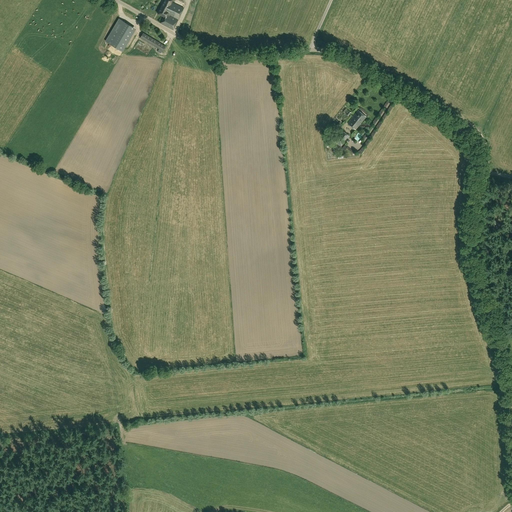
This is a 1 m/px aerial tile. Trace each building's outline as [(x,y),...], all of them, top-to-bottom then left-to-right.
[(183,8),(172,3),(173,0),(165,0),(158,13),(164,16),(160,23),(173,30),(183,8)] [(136,29),(119,19),(106,41),(123,51),(136,29)] [(165,46),(143,33),(140,38),(159,49),(158,50),(162,52),(165,46)] [(358,110),(347,123),(355,130),(366,117),(358,110)] [(350,137),(342,130),(333,140),(341,146),(350,137)]
